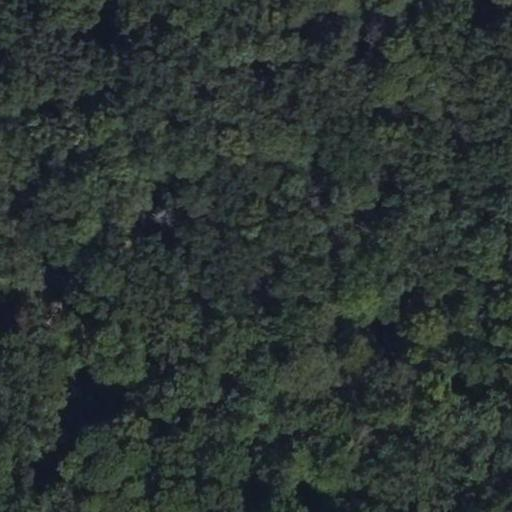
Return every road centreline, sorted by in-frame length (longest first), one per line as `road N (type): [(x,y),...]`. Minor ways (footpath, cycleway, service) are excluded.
road 1 (track): [(0,484),(511,216)]
road 2 (track): [(511,387),(294,511)]
